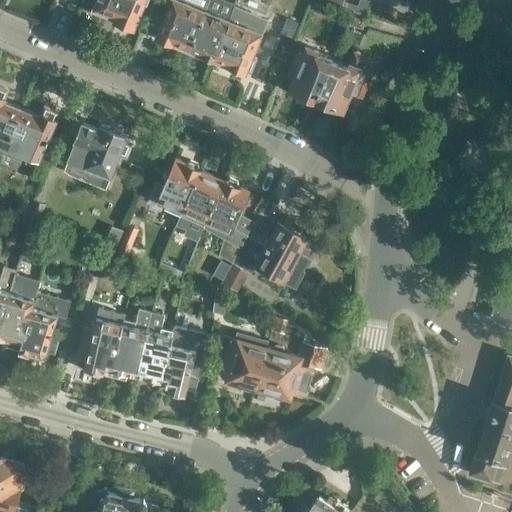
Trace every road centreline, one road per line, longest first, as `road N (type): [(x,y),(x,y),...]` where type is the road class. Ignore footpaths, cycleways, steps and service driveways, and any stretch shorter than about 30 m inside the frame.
road 1 (residential): [(386,204),(239,127),(0,24)]
road 2 (residential): [(251,483),(213,457),(0,397)]
road 3 (residential): [(354,405),(420,446),(453,432),(478,362),(451,329)]
road 4 (residential): [(386,204),(449,0)]
road 5 (residential): [(354,405),(382,277)]
road 6 (residential): [(251,483),(354,405)]
